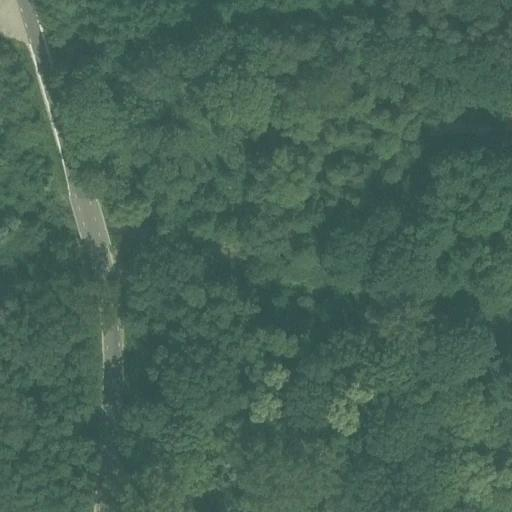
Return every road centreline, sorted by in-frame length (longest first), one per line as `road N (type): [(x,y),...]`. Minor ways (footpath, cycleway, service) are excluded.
road 1 (unclassified): [(101,511),(110,325),(83,194),(26,0)]
road 2 (track): [(97,259),(511,333)]
